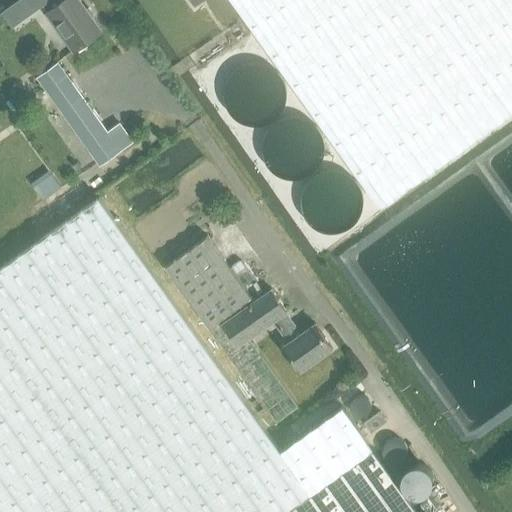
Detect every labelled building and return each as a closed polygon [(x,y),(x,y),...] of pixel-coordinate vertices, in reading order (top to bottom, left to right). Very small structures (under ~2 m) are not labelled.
[(18,0),(1,12),(12,27),(50,0),(18,0)] [(78,0),(63,0),(45,13),(73,52),(102,32),(78,0)] [(511,0),(228,0),(273,61),(381,212),(511,117),(511,0)] [(39,75),(36,77),(99,165),(120,150),(131,143),(118,123),(107,131),(57,61),(39,75)] [(22,91),(17,95),(26,109),(32,105),(22,91)] [(44,196),(62,184),(51,168),(33,180),(44,196)] [(0,511),(284,511),(311,493),(280,450),(99,196),(60,224),(0,266),(0,511)] [(207,238),(165,267),(209,328),(212,326),(278,422),(297,408),(248,340),(274,321),(287,341),(300,332),(286,313),(287,311),(271,287),(251,301),(241,287),(228,269),(207,238)] [(241,260),(228,269),(241,287),(254,278),(241,260)] [(287,341),(282,344),(300,370),(304,367),(305,368),(313,362),(312,361),(332,347),(314,322),(300,332),(287,341)] [(417,511),(342,406),(280,450),(311,493),(284,511),(417,511)] [(379,410),(364,422),(371,431),(386,420),(379,410)] [(437,481),(423,458),(400,472),(415,495),(437,481)]
